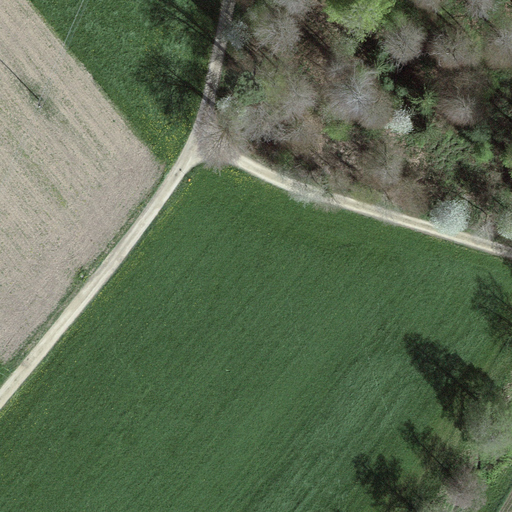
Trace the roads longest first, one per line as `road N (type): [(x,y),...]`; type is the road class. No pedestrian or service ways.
road 1 (track): [(511,255),(194,153)]
road 2 (track): [(194,153),(0,398)]
road 3 (track): [(226,0),(194,153)]
